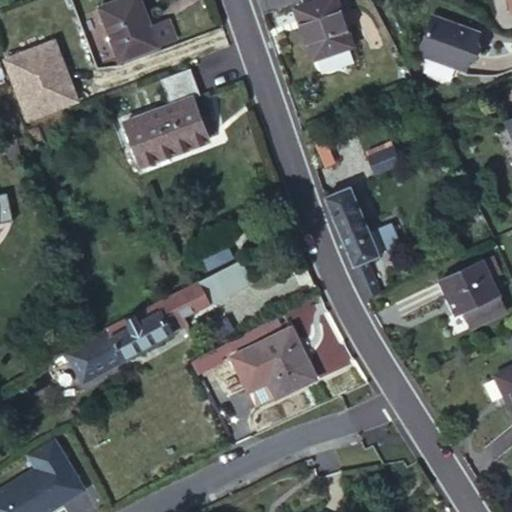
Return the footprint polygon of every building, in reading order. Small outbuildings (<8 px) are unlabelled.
[(138,0),(115,0),(99,6),(118,58),(175,38),(167,18),(148,25),(138,0)] [(335,0),(315,0),(302,5),(293,8),(310,58),(350,44),(335,0)] [(480,31),(432,17),(421,50),(424,57),(468,70),(474,54),(478,55),(481,46),(478,40),(480,31)] [(34,65),(22,68),(35,104),(24,108),(29,119),(67,104),(51,61),(60,58),(53,38),(27,48),(34,65)] [(16,51),(22,68),(34,65),(27,48),(16,51)] [(189,67),(158,78),(168,104),(123,121),(139,165),(207,139),(192,95),(198,92),(189,67)] [(143,86),(126,93),(133,110),(149,104),(143,86)] [(322,137),(313,141),(323,166),(332,162),(322,137)] [(364,152),(367,158),(392,147),(389,140),(364,152)] [(392,147),(367,158),(373,172),(398,161),(392,147)] [(323,195),(365,297),(378,291),(366,261),(378,255),(376,252),(382,249),(377,238),(372,241),(348,185),(323,195)] [(0,220),(11,218),(5,190),(0,190),(0,220)] [(223,243),(199,256),(207,270),(230,257),(223,243)] [(491,254),(480,260),(489,279),(501,273),(491,254)] [(480,260),(445,276),(461,310),(465,309),(496,293),(489,279),(480,260)] [(247,283),(237,263),(214,274),(225,295),(247,283)] [(214,274),(104,330),(108,337),(95,344),(103,360),(116,353),(120,360),(186,324),(183,316),(225,295),(214,274)] [(461,310),(445,276),(439,279),(454,313),(461,310)] [(496,293),(465,309),(473,324),(504,309),(496,293)] [(290,326),(249,345),(255,358),(244,363),(255,387),(267,381),(274,397),(314,377),(290,326)] [(116,353),(103,360),(107,367),(120,360),(116,353)] [(511,400),(506,402),(511,413),(511,367),(499,373),(511,400)] [(494,376),(506,402),(511,400),(499,373),(494,376)] [(52,437),(26,453),(35,467),(0,488),(0,511),(44,511),(60,503),(58,501),(81,487),(52,437)] [(121,467),(97,480),(107,500),(131,489),(121,467)]
